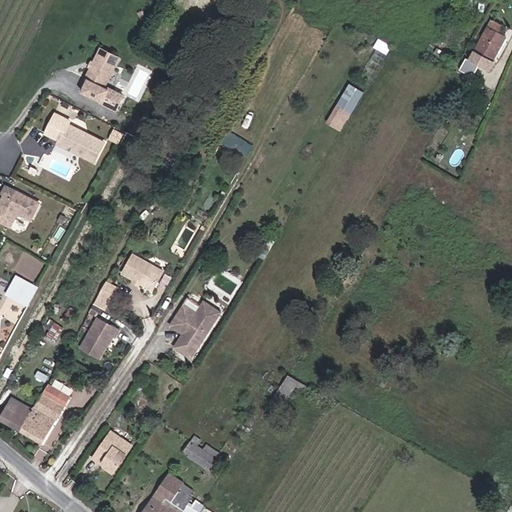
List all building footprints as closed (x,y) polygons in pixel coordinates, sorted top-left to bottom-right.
[(487,27),(474,51),(492,60),(505,38),(502,36),(505,30),(494,24),(491,29),(487,27)] [(124,60),(105,49),(82,88),(104,101),(113,86),(110,84),(124,60)] [(461,71),(471,77),(474,69),(464,64),(461,71)] [(342,130),(365,91),(349,82),(327,122),(342,130)] [(490,111),(476,104),(471,114),(485,121),(490,111)] [(71,119),(57,110),(45,129),(58,137),(56,140),(91,161),(103,143),(69,122),(71,119)] [(247,152),(250,141),(235,136),(231,147),(247,152)] [(451,160),(443,173),(461,183),(467,168),(451,160)] [(38,200),(6,180),(1,187),(4,188),(0,194),(0,216),(7,221),(13,211),(18,209),(28,215),(38,200)] [(18,215),(12,226),(22,232),(28,221),(18,215)] [(164,269),(134,252),(123,271),(135,278),(136,278),(153,288),(164,269)] [(16,278),(8,293),(28,304),(38,284),(26,277),(23,282),(16,278)] [(118,285),(107,279),(99,292),(110,298),(118,285)] [(105,307),(110,298),(99,292),(94,301),(101,305),(105,307)] [(224,311),(206,299),(197,311),(185,303),(169,326),(182,334),(174,347),(192,358),(224,311)] [(96,313),(101,305),(94,301),(89,309),(96,313)] [(0,340),(8,346),(19,326),(0,314),(0,340)] [(120,328),(98,315),(81,345),(100,356),(112,334),(115,335),(120,328)] [(57,347),(66,332),(53,324),(49,331),(52,333),(48,341),(57,347)] [(278,391),(290,397),(295,386),(305,391),(308,384),(287,373),(278,391)] [(54,384),(72,394),(75,388),(57,378),(54,384)] [(32,409),(20,431),(42,444),(69,396),(47,383),(32,409)] [(0,417),(0,420),(20,431),(32,409),(12,397),(0,417)] [(132,445),(112,431),(93,459),(114,473),(132,445)] [(202,450),(216,460),(220,454),(206,444),(202,450)] [(208,470),(216,460),(202,450),(196,445),(188,456),(208,470)] [(170,473),(166,479),(175,486),(181,489),(185,483),(170,473)] [(143,511),(157,511),(164,502),(175,486),(166,479),(143,511)] [(178,511),(164,502),(157,511),(178,511)]
